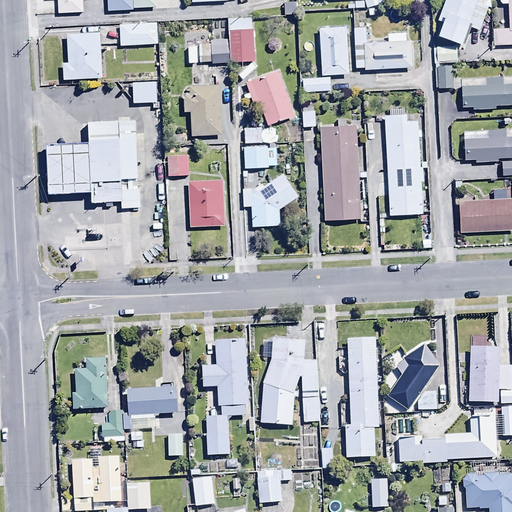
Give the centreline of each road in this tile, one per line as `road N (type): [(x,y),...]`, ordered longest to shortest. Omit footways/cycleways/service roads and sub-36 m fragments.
road 1 (residential): [(511,278),(20,303)]
road 2 (tertiary): [(1,0),(20,303)]
road 3 (tertiary): [(20,303),(28,511)]
